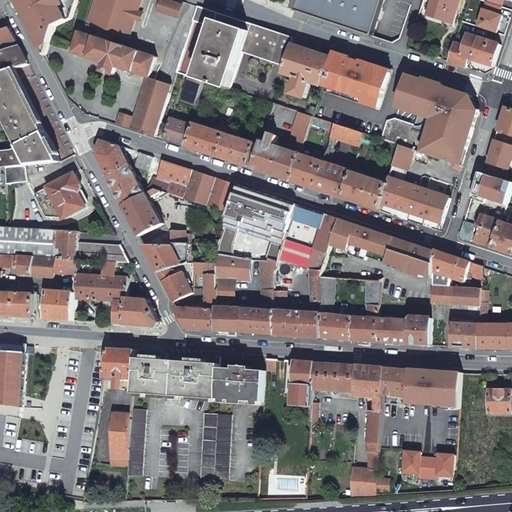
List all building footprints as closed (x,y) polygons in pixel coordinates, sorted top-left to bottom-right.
[(19,0),(48,56),(58,25),(73,18),(78,0),(19,0)] [(137,21),(139,12),(143,0),(93,0),(86,24),(100,29),(118,35),(131,39),(137,21)] [(164,0),(161,11),(180,17),(184,5),(168,0),(164,0)] [(385,0),(296,0),(293,10),(373,36),(385,0)] [(434,0),(430,14),(454,22),(459,6),(461,0),(434,0)] [(294,45),(296,38),(200,6),(195,21),(213,27),(197,77),(205,80),(232,89),(244,53),(287,67),(294,45)] [(0,45),(18,40),(12,29),(0,32),(0,45)] [(118,35),(100,29),(98,37),(116,42),(118,35)] [(119,67),(151,78),(158,56),(116,42),(98,37),(79,31),(73,52),(105,63),(103,71),(116,76),(119,67)] [(458,34),(449,61),(467,67),(471,57),(472,57),(474,59),(495,66),(502,44),(470,34),(468,37),(458,34)] [(327,76),(333,58),(294,45),(287,67),(285,74),(297,78),(292,94),(306,99),(311,83),(324,87),(327,76)] [(14,69),(30,63),(21,46),(0,52),(0,65),(2,72),(14,69)] [(336,51),(333,58),(324,87),(323,90),(380,109),(393,70),(362,60),(361,62),(351,59),(352,56),(336,51)] [(0,72),(0,105),(13,133),(28,163),(62,160),(14,69),(2,72),(0,72)] [(425,115),(415,149),(416,149),(463,165),(480,111),(472,95),(409,74),(399,107),(419,113),(425,115)] [(205,80),(197,77),(191,75),(183,100),(197,105),(205,80)] [(174,85),(151,78),(148,85),(172,93),(174,85)] [(157,137),(172,93),(148,85),(147,85),(133,129),(157,137)] [(219,157),(254,169),(262,145),(241,138),(252,102),(258,104),(260,98),(240,91),(231,120),(219,157)] [(309,114),(314,116),(317,108),(312,106),(309,114)] [(490,161),(489,161),(485,172),(499,177),(502,166),(511,169),(511,164),(511,144),(509,143),(511,134),(511,108),(508,107),(500,130),(499,130),(496,139),(497,139),(490,161)] [(254,169),(293,182),(302,154),(312,123),(314,116),(309,114),(299,111),(291,133),(293,134),(289,147),(298,150),(297,153),(276,146),(279,136),(273,133),(270,143),(263,141),(262,145),(254,169)] [(382,138),(402,145),(415,149),(425,115),(419,113),(416,124),(396,117),(388,120),(382,138)] [(122,115),(119,124),(131,128),(135,119),(122,115)] [(197,123),(189,147),(219,157),(231,120),(217,115),(214,125),(212,125),(211,128),(197,123)] [(329,133),(334,135),(338,124),(319,117),(314,116),(312,123),(327,128),(328,125),(331,127),(329,133)] [(172,117),(165,140),(185,146),(191,124),(172,117)] [(316,190),(344,199),(354,171),(332,164),(340,140),(361,148),(366,133),(362,132),(359,131),(351,128),(338,124),(334,135),(327,157),(316,190)] [(26,163),(28,163),(13,133),(8,141),(0,142),(0,165),(5,165),(26,163)] [(98,152),(110,176),(133,165),(132,164),(123,146),(104,139),(98,152)] [(415,149),(402,145),(389,183),(383,203),(443,223),(452,197),(404,181),(410,161),(413,159),(416,149),(415,149)] [(144,168),(148,154),(140,151),(136,165),(144,168)] [(293,182),(316,190),(327,157),(324,155),(324,154),(318,152),(316,159),(302,154),(293,182)] [(144,168),(151,170),(155,156),(148,154),(144,168)] [(186,198),(195,170),(165,160),(159,179),(154,177),(149,192),(157,188),(159,189),(170,192),(186,198)] [(26,163),(5,165),(7,181),(28,180),(26,163)] [(110,176),(124,204),(147,193),(133,165),(110,176)] [(231,213),(240,185),(195,170),(186,198),(231,213)] [(383,203),(389,183),(354,171),(344,199),(380,211),(383,203)] [(511,181),(499,177),(485,172),(482,171),(475,192),(489,197),(509,204),(511,196),(511,181)] [(76,173),(35,193),(47,216),(66,218),(87,206),(80,192),(82,191),(83,189),(83,188),(82,185),(76,173)] [(124,204),(140,236),(165,223),(154,200),(170,192),(159,189),(157,188),(149,192),(147,193),(124,204)] [(489,197),(475,192),(473,197),(487,202),(489,197)] [(292,226),(300,204),(277,197),(264,235),(258,233),(256,239),(226,230),(224,234),(221,243),(221,254),(252,258),(253,260),(258,254),(268,257),(268,261),(269,261),(271,258),(281,261),(292,226)] [(312,270),(324,271),(332,244),(340,218),(300,204),(292,226),(281,261),(291,264),(312,270)] [(511,216),(506,214),(503,222),(500,233),(495,249),(511,254),(511,226),(508,225),(511,216)] [(0,225),(8,226),(9,216),(0,215),(0,225)] [(500,233),(503,222),(483,215),(481,222),(479,221),(478,224),(466,219),(461,234),(462,238),(472,241),(478,225),(481,227),(476,242),(495,249),(500,233)] [(358,224),(340,218),(332,244),(389,262),(398,237),(380,231),(379,235),(375,234),(376,230),(365,226),(361,229),(356,227),(358,224)] [(0,252),(16,254),(18,254),(36,255),(61,257),(63,229),(8,226),(0,225),(0,252)] [(118,261),(132,262),(129,255),(123,244),(80,241),(81,231),(63,229),(61,257),(66,257),(76,258),(79,258),(105,260),(118,261)] [(190,241),(191,241),(191,230),(173,229),(157,235),(159,244),(173,243),(173,240),(190,241)] [(198,242),(221,243),(224,234),(199,232),(198,242)] [(425,273),(426,271),(437,272),(438,250),(426,246),(426,247),(419,245),(420,244),(398,237),(389,262),(425,274),(425,273)] [(173,243),(159,244),(145,244),(159,271),(172,267),(189,261),(190,241),(173,240),(173,243)] [(484,287),(485,266),(438,250),(437,272),(436,277),(436,279),(436,284),(449,285),(450,275),(466,281),(470,271),(477,277),(476,287),(484,287)] [(0,276),(1,276),(1,270),(0,269),(0,266),(15,267),(16,254),(0,252),(0,276)] [(35,274),(36,273),(36,255),(18,254),(17,272),(35,274)] [(216,330),(274,334),(277,274),(281,261),(271,258),(269,261),(268,261),(264,261),(260,305),(268,306),(267,309),(226,307),(227,301),(235,302),(237,281),(235,281),(235,277),(252,278),(253,260),(252,258),(221,254),(220,260),(220,263),(220,271),(216,330)] [(36,255),(36,273),(57,274),(57,271),(66,272),(66,257),(61,257),(36,255)] [(66,272),(75,272),(76,258),(66,257),(66,272)] [(162,321),(150,298),(130,296),(131,282),(134,282),(134,277),(117,276),(118,261),(105,260),(104,275),(78,273),(76,291),(76,297),(117,299),(115,319),(115,323),(158,326),(162,321)] [(274,334),(323,337),(323,314),(284,311),(284,304),(287,304),(289,286),(290,271),(292,265),(291,265),(291,264),(281,261),(277,274),(274,334)] [(188,328),(216,330),(220,271),(220,263),(209,262),(195,262),(195,272),(208,272),(207,285),(208,285),(206,305),(189,304),(186,304),(177,306),(188,328)] [(172,267),(159,271),(175,302),(194,293),(184,272),(175,276),(172,267)] [(323,302),(322,277),(324,271),(312,270),(310,277),(312,277),(313,301),(323,302)] [(379,341),(380,318),(381,282),(368,281),(367,308),(369,309),(369,318),(330,314),(331,301),(335,278),(322,277),(323,302),(323,314),(323,337),(379,341)] [(0,314),(36,316),(37,304),(37,293),(37,292),(33,285),(11,284),(11,288),(11,292),(5,291),(0,290),(0,314)] [(481,323),(482,322),(482,320),(483,289),(484,287),(476,287),(449,285),(436,284),(435,303),(434,318),(443,319),(444,307),(451,308),(456,305),(456,302),(468,303),(467,317),(477,318),(477,323),(481,323)] [(75,320),(75,311),(76,297),(76,291),(50,289),(48,317),(75,320)] [(434,329),(434,318),(413,317),(410,320),(380,318),(379,341),(433,345),(434,329)] [(511,348),(511,343),(511,322),(503,322),(503,319),(499,319),(499,322),(482,322),(481,323),(480,348),(511,348)] [(452,346),(480,348),(481,323),(477,323),(454,322),(452,346)] [(24,407),(31,345),(4,343),(0,387),(0,403),(4,404),(24,407)] [(109,353),(103,391),(107,392),(109,378),(119,379),(117,393),(121,394),(122,391),(125,391),(126,377),(135,378),(137,352),(137,349),(110,347),(109,353)] [(221,399),(222,367),(223,357),(183,354),(183,362),(166,361),(167,353),(137,352),(135,378),(134,393),(221,399)] [(268,358),(267,369),(276,370),(277,358),(268,358)] [(293,404),(313,405),(314,387),(316,361),(296,359),(293,404)] [(316,361),(314,387),(359,390),(361,364),(316,361)] [(352,496),(378,495),(378,491),(379,479),(385,395),(387,366),(368,365),(366,394),(376,395),(376,399),(372,399),(372,404),(375,404),(374,410),(372,410),(369,452),(371,453),(370,469),(354,468),(352,496)] [(385,395),(409,396),(411,372),(411,368),(387,366),(385,395)] [(231,399),(266,402),(267,369),(222,367),(221,399),(231,399)] [(411,372),(409,396),(409,401),(462,404),(464,374),(445,373),(445,375),(411,372)] [(511,390),(491,390),(491,413),(511,413),(511,390)] [(129,465),(129,476),(143,477),(148,409),(133,408),(133,410),(129,465)] [(111,464),(129,465),(133,410),(117,409),(117,411),(114,411),(110,458),(111,458),(111,464)] [(205,478),(217,479),(220,426),(220,414),(208,413),(205,478)] [(220,426),(217,479),(229,480),(232,414),(220,414),(220,426)] [(405,451),(404,473),(420,474),(420,477),(439,479),(440,475),(457,476),(458,455),(441,454),(440,462),(422,461),(422,452),(405,451)] [(391,479),(379,479),(378,491),(390,491),(391,479)]
